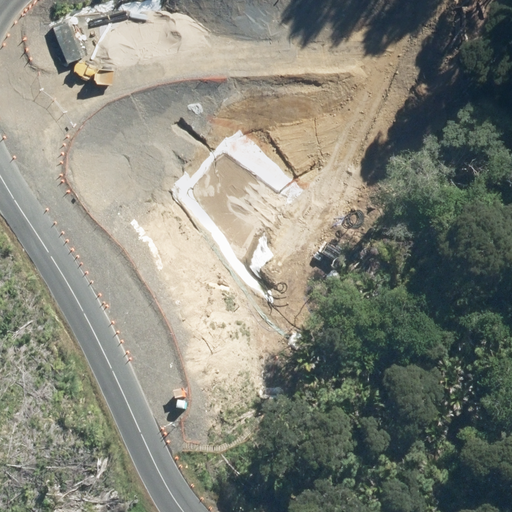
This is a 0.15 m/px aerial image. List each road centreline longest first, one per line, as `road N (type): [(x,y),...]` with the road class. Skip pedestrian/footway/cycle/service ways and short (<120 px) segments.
road 1 (tertiary): [(411,0),(337,64),(238,111),(174,155),(128,203),(106,295),(104,367)]
road 2 (tertiary): [(187,511),(104,367)]
